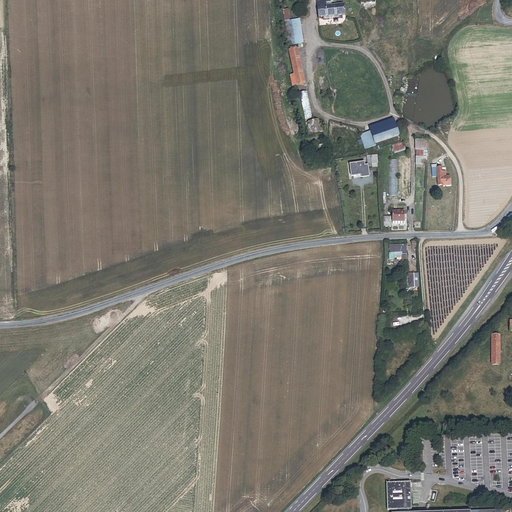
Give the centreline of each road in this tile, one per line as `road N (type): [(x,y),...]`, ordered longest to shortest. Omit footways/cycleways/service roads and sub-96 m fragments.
road 1 (unclassified): [(0,324),(72,317),(297,245),(489,232),(511,206)]
road 2 (track): [(314,19),(323,44),(371,56),(396,117),(438,140),(454,161),(456,235)]
road 3 (primary): [(292,511),(455,336)]
road 4 (track): [(152,287),(39,398)]
road 5 (track): [(3,0),(12,132)]
